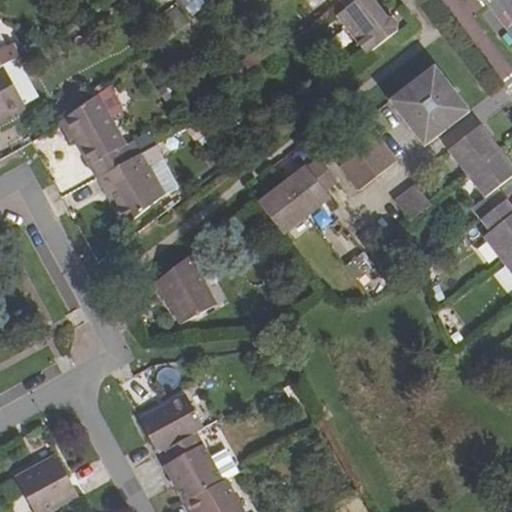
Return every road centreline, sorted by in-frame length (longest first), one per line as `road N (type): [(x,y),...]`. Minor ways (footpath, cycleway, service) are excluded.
road 1 (residential): [(80,386),(123,364),(29,182),(0,197)]
road 2 (residential): [(80,386),(147,511)]
